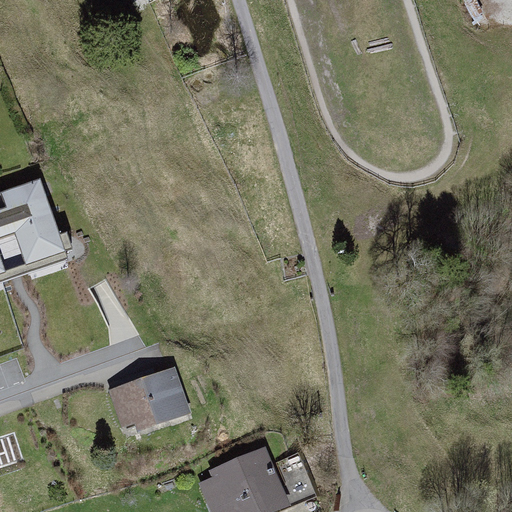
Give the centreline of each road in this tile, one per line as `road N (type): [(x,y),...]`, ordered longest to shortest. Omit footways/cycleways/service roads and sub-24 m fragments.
road 1 (residential): [(239,0),(319,290),(363,511)]
road 2 (residential): [(0,420),(167,362)]
